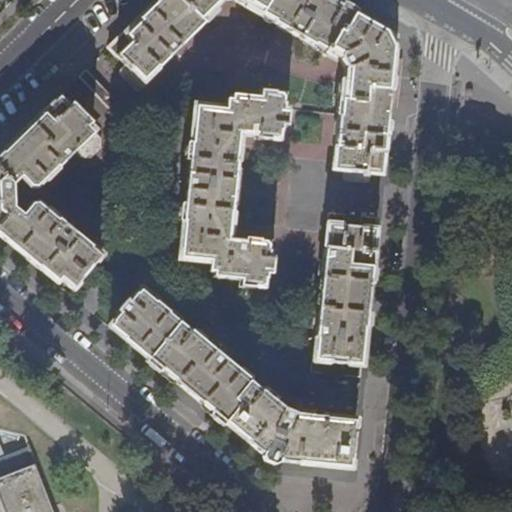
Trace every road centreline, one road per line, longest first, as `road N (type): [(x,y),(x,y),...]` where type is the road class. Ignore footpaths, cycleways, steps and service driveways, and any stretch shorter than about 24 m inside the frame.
road 1 (residential): [(462,17),(440,53),(391,491),(377,511)]
road 2 (residential): [(261,511),(0,288)]
